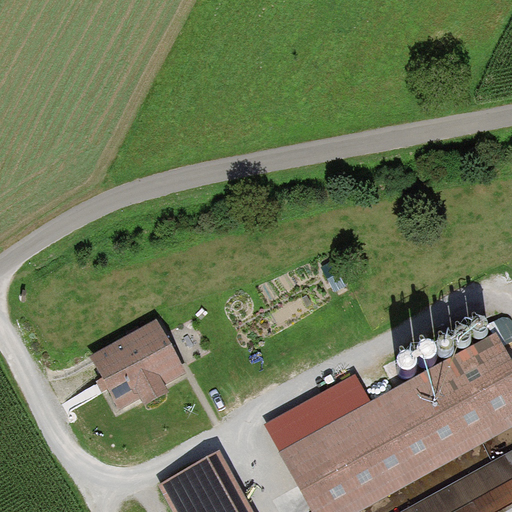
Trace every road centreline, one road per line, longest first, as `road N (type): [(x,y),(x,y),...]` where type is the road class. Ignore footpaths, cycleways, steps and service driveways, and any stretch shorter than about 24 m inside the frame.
road 1 (residential): [(511,116),(147,192),(89,212),(0,271)]
road 2 (residential): [(93,503),(0,338)]
